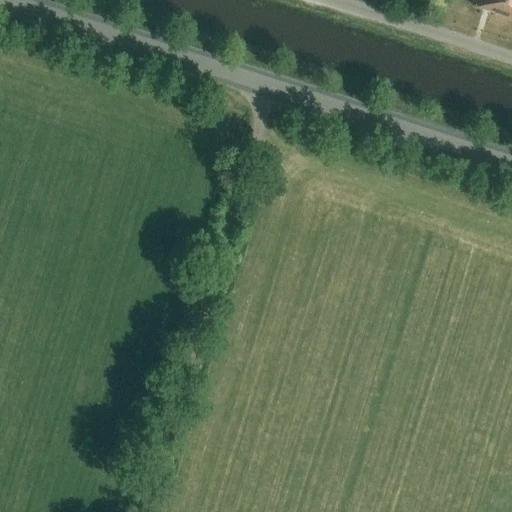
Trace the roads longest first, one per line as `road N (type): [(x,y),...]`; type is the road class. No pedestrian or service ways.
road 1 (tertiary): [(511,163),(7,0)]
road 2 (unclassified): [(511,58),(327,0)]
